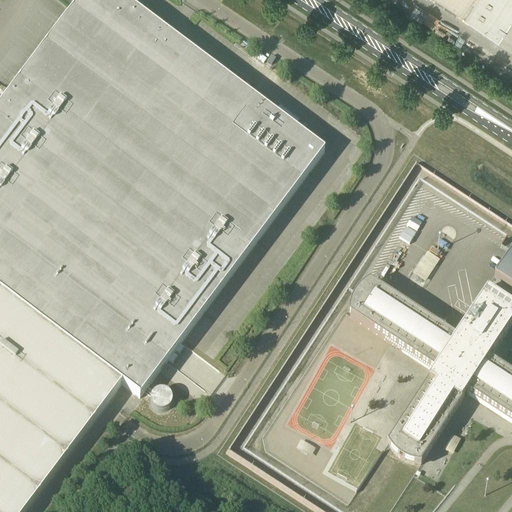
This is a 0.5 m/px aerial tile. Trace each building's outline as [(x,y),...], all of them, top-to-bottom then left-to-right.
[(324,154),(223,78),(119,0),(81,0),(0,108),(0,511),(26,511),(122,386),(140,399),(324,154)] [(511,0),(441,0),(511,46),(511,0)] [(428,253),(413,275),(425,283),(440,261),(428,253)] [(511,254),(459,336),(460,336),(461,339),(454,340),(371,286),(369,284),(365,287),(361,290),(357,294),(356,296),(354,298),(352,303),(350,307),(349,312),(348,317),(350,318),(389,344),(433,373),(434,379),(432,379),(431,379),(388,444),(387,446),(389,451),(392,455),(396,458),(400,462),(405,464),(410,466),(415,467),(419,468),(421,466),(464,400),(463,400),(462,398),(469,396),(511,424),(511,377),(490,363),(489,357),(491,357),(492,357),(508,332),(511,326),(511,254)] [(150,400),(150,403),(150,406),(151,407),(152,408),(152,410),(153,411),(156,412),(159,413),(162,414),(165,413),(167,412),(170,410),(171,408),(172,405),(173,402),(173,399),(172,398),(171,396),(171,395),(170,394),(167,392),(164,391),(163,391),(161,391),(160,391),(158,391),(155,392),(153,394),(152,396),(151,397),(151,398),(150,400)] [(296,449),(311,457),(316,449),(300,441),(296,449)]
